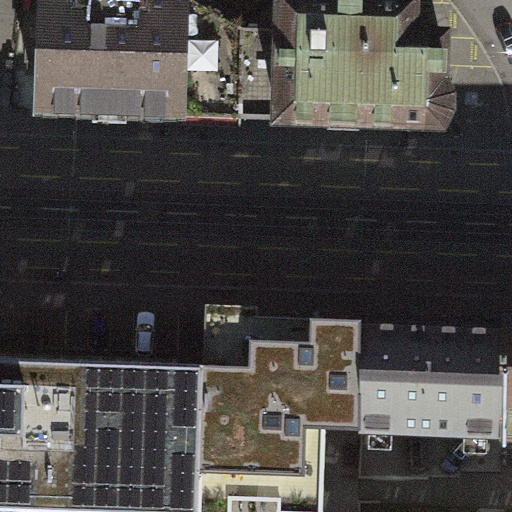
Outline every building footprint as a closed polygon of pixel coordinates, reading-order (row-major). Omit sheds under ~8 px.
[(39,112),(240,118),(244,28),(195,0),(43,0),(41,51),(39,112)] [(280,0),(280,29),(244,28),(240,118),(441,125),(449,112),(450,94),(443,79),(436,79),(437,45),(413,44),(415,2),(367,0),(280,0)] [(200,497),(326,500),(327,427),(363,429),(363,426),(364,319),(258,316),(258,306),(205,304),(203,364),(200,497)] [(367,319),(364,319),(363,426),(477,431),(502,432),(502,325),(478,324),(460,324),(460,321),(409,320),(409,323),(367,322),(367,319)] [(511,325),(502,325),(502,432),(511,432),(511,325)] [(0,511),(199,511),(200,497),(203,364),(190,364),(0,357),(0,511)]
